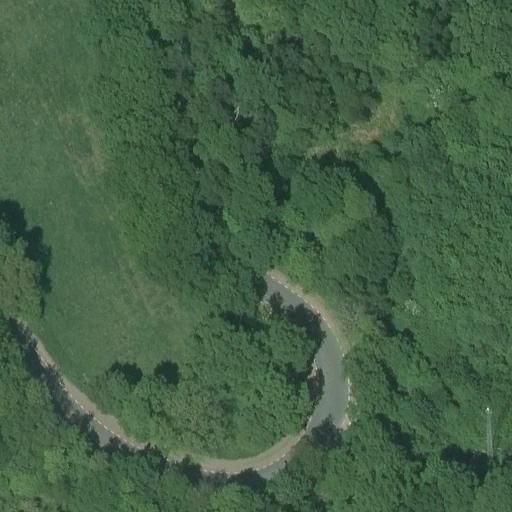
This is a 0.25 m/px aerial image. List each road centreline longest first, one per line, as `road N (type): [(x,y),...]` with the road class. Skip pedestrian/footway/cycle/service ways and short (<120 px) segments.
road 1 (tertiary): [(330,410),(329,358),(314,330),(213,245),(192,207),(142,0)]
road 2 (tertiary): [(0,319),(98,438),(200,483),(234,487),(275,477),(307,453),(330,410)]
road 3 (unclassified): [(511,481),(432,484),(390,446),(330,410)]
